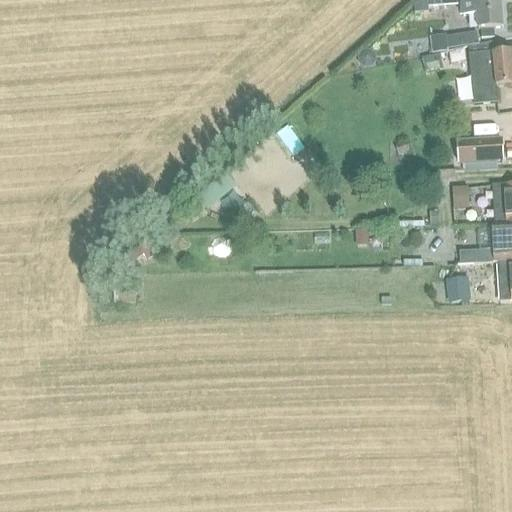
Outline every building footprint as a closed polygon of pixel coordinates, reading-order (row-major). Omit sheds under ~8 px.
[(420,0),(414,6),(415,15),(429,14),(428,10),(445,9),(445,1),(458,0),(420,0)] [(477,4),(463,5),(464,17),(477,16),(478,31),(481,31),(495,30),(502,30),(501,1),(477,3),(477,4)] [(495,30),(481,31),(481,39),(496,39),(495,30)] [(477,35),(446,39),(448,51),(479,46),(477,35)] [(446,36),(431,38),(433,53),(448,51),(446,39),(446,36)] [(494,44),(469,49),(469,56),(494,54),(495,54),(494,44)] [(364,51),(360,57),(361,63),(366,67),(372,66),(376,61),(375,55),(370,51),(364,51)] [(494,54),(469,56),(473,90),(474,107),(497,105),(496,89),(511,87),(511,60),(511,53),(494,55),(494,54)] [(440,56),(423,59),(425,74),(443,71),(440,56)] [(503,164),(502,142),(458,144),(459,167),(503,164)] [(407,143),(396,147),(400,157),(410,152),(407,143)] [(511,225),(511,187),(493,188),(495,227),(507,226),(511,225)] [(468,191),(453,192),(454,210),(469,209),(468,191)] [(439,212),(431,212),(431,225),(439,224),(439,212)] [(511,263),(511,225),(507,226),(495,227),(493,227),(494,252),(461,254),(462,267),(498,264),(511,263)] [(368,232),(357,232),(357,242),(368,241),(368,232)] [(150,240),(139,248),(147,257),(157,249),(150,240)] [(511,302),(511,263),(498,264),(500,303),(511,302)] [(135,276),(115,276),(115,305),(135,304),(135,276)] [(466,280),(450,281),(451,304),(468,303),(466,280)]
